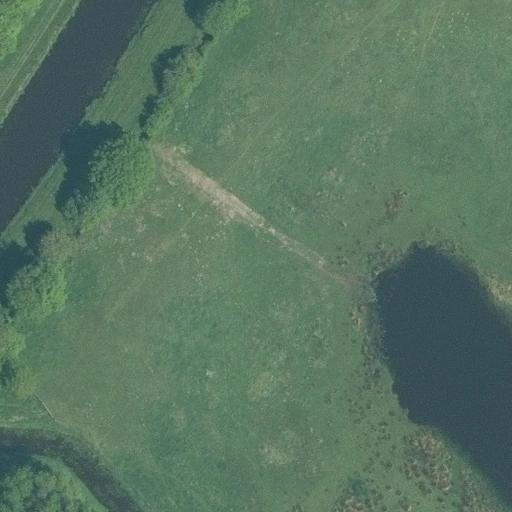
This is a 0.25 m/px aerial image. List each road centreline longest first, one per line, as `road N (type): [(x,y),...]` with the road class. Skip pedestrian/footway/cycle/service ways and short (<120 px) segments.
road 1 (track): [(395,0),(41,404),(0,405)]
road 2 (track): [(0,270),(178,0)]
